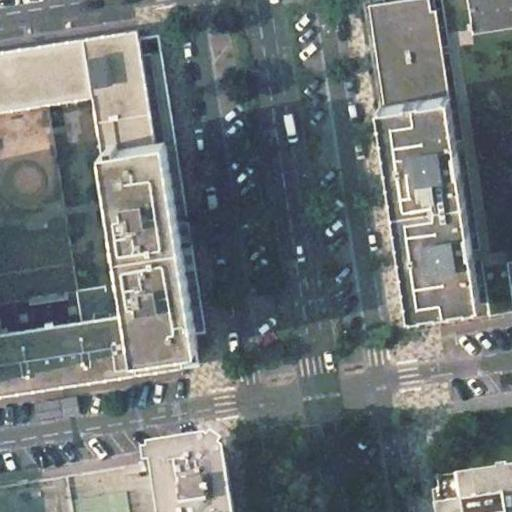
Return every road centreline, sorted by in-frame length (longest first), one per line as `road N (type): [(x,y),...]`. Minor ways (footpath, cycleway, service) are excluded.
road 1 (residential): [(259,398),(194,0)]
road 2 (primary): [(264,0),(323,388)]
road 3 (residential): [(323,0),(381,379)]
road 4 (residential): [(259,398),(0,441)]
road 5 (residential): [(381,379),(401,511)]
road 6 (residential): [(511,359),(381,379)]
road 7 (residential): [(0,20),(128,0)]
road 8 (primary): [(323,388),(342,511)]
